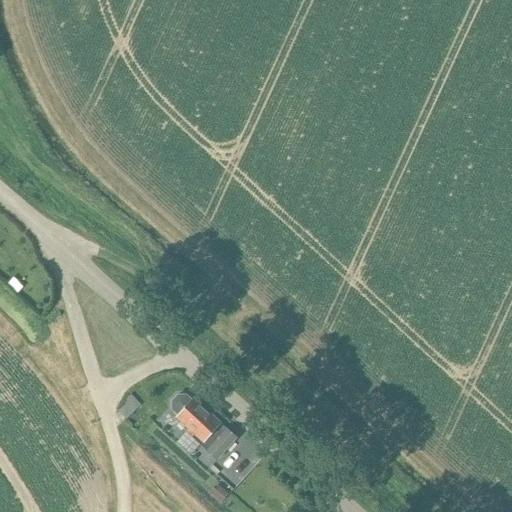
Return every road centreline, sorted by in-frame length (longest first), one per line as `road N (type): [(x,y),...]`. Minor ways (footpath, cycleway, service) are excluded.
road 1 (unclassified): [(349,511),(0,197)]
road 2 (track): [(101,399),(55,245)]
